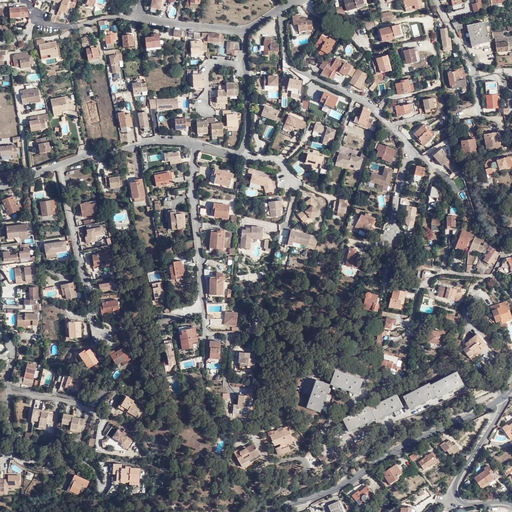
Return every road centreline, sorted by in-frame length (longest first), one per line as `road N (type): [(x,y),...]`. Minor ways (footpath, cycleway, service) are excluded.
road 1 (unclassified): [(244,30),(248,132),(241,151),(155,140),(0,188)]
road 2 (unclassified): [(279,10),(291,67),(368,103),(465,205)]
road 3 (tertiary): [(275,511),(326,493),(502,397)]
road 4 (residential): [(511,503),(468,504),(455,490),(502,397)]
road 5 (unclassified): [(0,327),(11,349),(10,449),(0,459)]
road 6 (unclassified): [(136,17),(73,27),(41,22),(24,1)]
